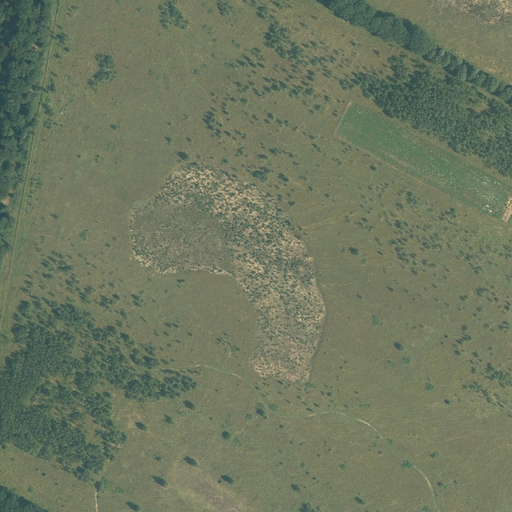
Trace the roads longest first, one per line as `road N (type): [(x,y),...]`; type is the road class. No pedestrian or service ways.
road 1 (unknown): [(0,309),(56,0)]
road 2 (track): [(511,105),(317,0)]
road 3 (track): [(0,186),(30,0)]
